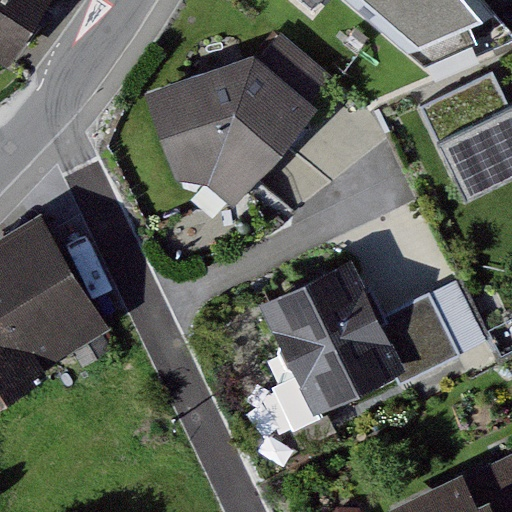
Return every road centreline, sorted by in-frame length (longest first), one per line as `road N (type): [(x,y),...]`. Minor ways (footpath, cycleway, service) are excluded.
road 1 (residential): [(55,109),(253,511)]
road 2 (secondary): [(55,109),(130,0)]
